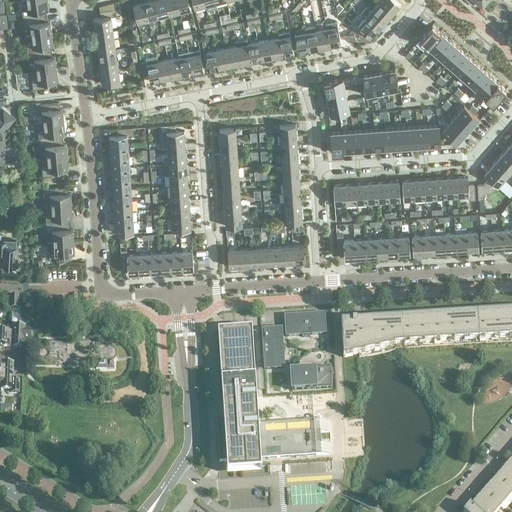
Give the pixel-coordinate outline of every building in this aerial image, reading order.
[(22,10),(23,18),(47,15),(46,12),(46,9),(49,9),(47,0),(25,0),(27,8),(22,10)] [(151,0),(144,2),(148,20),(159,17),(154,0),(151,0)] [(154,0),(159,17),(169,14),(165,0),(154,0)] [(165,0),(169,14),(180,12),(176,0),(165,0)] [(176,0),(180,12),(191,9),(188,0),(176,0)] [(379,0),(379,1),(393,13),(400,5),(394,0),(379,0)] [(379,1),(372,9),(385,21),(393,13),(379,1)] [(135,21),(130,2),(123,4),(128,23),(135,21)] [(133,5),(138,22),(148,20),(144,2),(133,5)] [(372,9),(364,17),(378,29),(385,21),(372,9)] [(93,19),(95,30),(112,27),(111,16),(113,16),(112,11),(100,12),(100,15),(100,18),(93,19)] [(30,27),(31,35),(52,32),(50,20),(48,21),(47,18),(47,15),(23,18),(24,26),(30,27)] [(356,32),(362,37),(363,35),(365,32),(371,37),(378,29),(364,17),(357,25),(356,24),(352,28),(356,32)] [(325,23),(326,28),(330,46),(341,44),(340,36),(336,20),(325,23)] [(440,31),(432,24),(419,39),(427,46),(440,31)] [(304,27),(305,32),(309,50),(319,48),(316,30),(315,25),(304,27)] [(95,30),(96,41),(114,38),(112,27),(95,30)] [(326,28),(316,30),(319,48),(330,46),(326,28)] [(449,39),(440,31),(427,46),(436,53),(449,39)] [(27,46),(28,54),(52,50),(51,47),(51,44),(54,44),(52,32),(31,35),(32,43),(27,46)] [(309,50),(305,32),(294,34),(298,52),(309,50)] [(354,33),(346,34),(348,41),(354,40),(355,40),(354,33)] [(279,38),(283,55),(294,53),(290,35),(279,38)] [(96,41),(98,51),(115,49),(114,38),(96,41)] [(268,40),(272,57),(283,55),(279,38),(268,40)] [(237,46),(240,64),(251,61),(247,44),(246,39),(236,41),(237,46)] [(457,46),(449,39),(436,53),(444,60),(457,46)] [(258,42),(261,59),(272,57),(268,40),(258,42)] [(247,44),(251,61),(261,59),(258,42),(247,44)] [(226,48),(229,66),(240,64),(237,46),(226,48)] [(465,53),(457,46),(444,60),(452,68),(465,53)] [(215,50),(219,68),(229,66),(226,48),(215,50)] [(98,51),(99,62),(117,60),(115,49),(98,51)] [(35,63),(36,71),(57,68),(55,56),(53,56),(52,53),(52,50),(28,54),(29,62),(35,63)] [(204,52),(208,70),(219,68),(215,50),(204,52)] [(200,53),(189,55),(193,73),(204,71),(200,53)] [(473,60),(465,53),(452,68),(460,75),(473,60)] [(189,55),(178,58),(182,75),(193,73),(189,55)] [(178,58),(168,60),(171,78),(182,75),(178,58)] [(99,62),(101,73),(118,71),(117,60),(99,62)] [(168,60),(157,62),(160,80),(171,78),(168,60)] [(481,67),(473,60),(460,75),(468,82),(481,67)] [(140,63),(143,75),(148,74),(150,82),(160,80),(157,62),(146,64),(146,62),(140,63)] [(489,74),(481,67),(468,82),(476,89),(489,74)] [(57,68),(36,71),(37,79),(32,81),(33,89),(57,86),(56,83),(56,80),(59,79),(57,68)] [(395,69),(383,71),(387,90),(398,88),(395,69)] [(118,71),(101,73),(102,84),(109,83),(110,86),(110,89),(123,87),(122,81),(120,82),(118,71)] [(383,71),(373,73),(377,93),(387,90),(383,71)] [(373,73),(362,75),(363,81),(364,85),(364,89),(366,95),(377,93),(373,73)] [(497,81),(489,74),(476,89),(484,96),(497,81)] [(345,89),(343,78),(323,82),(326,93),(345,89)] [(506,89),(497,81),(484,96),(493,104),(506,89)] [(347,99),(345,89),(326,93),(328,103),(347,99)] [(347,99),(328,103),(330,114),(335,113),(339,113),(343,112),(349,111),(347,99)] [(42,114),(43,122),(64,120),(63,108),(60,108),(60,105),(59,102),(58,103),(37,105),(35,105),(36,113),(42,114)] [(468,108),(464,105),(457,113),(471,126),(479,118),(474,114),(471,111),(468,108)] [(0,162),(12,162),(13,163),(17,159),(16,151),(15,151),(14,144),(6,144),(5,137),(4,138),(3,131),(14,118),(3,110),(0,114),(0,162)] [(471,126),(457,113),(449,121),(464,134),(471,126)] [(38,133),(39,140),(63,138),(63,135),(62,132),(65,132),(64,120),(43,122),(43,130),(38,133)] [(464,134),(449,121),(442,130),(457,143),(464,134)] [(279,125),(280,135),(296,134),(295,124),(279,125)] [(167,132),(167,143),(185,142),(185,131),(176,131),(176,128),(176,125),(161,126),(161,133),(167,132)] [(428,125),(417,126),(418,146),(429,145),(428,125)] [(439,125),(428,125),(429,145),(440,144),(439,125)] [(417,126),(406,127),(407,147),(418,146),(417,126)] [(406,127),(395,128),(397,147),(407,147),(406,127)] [(110,136),(111,147),(129,145),(128,135),(133,134),(133,128),(118,129),(118,132),(118,135),(110,136)] [(220,129),(220,139),(236,138),(236,128),(220,129)] [(384,128),(374,129),(375,149),(386,148),(384,128)] [(395,128),(384,128),(386,148),(397,147),(395,128)] [(374,129),(363,130),(364,150),(375,149),(374,129)] [(363,130),(352,131),(353,150),(364,150),(363,130)] [(341,131),(330,132),(331,152),(343,151),(341,131)] [(352,131),(341,131),(343,151),(353,150),(352,131)] [(280,135),(281,145),(297,143),(296,134),(280,135)] [(45,150),(46,158),(67,156),(66,144),(63,144),(63,141),(63,138),(39,140),(40,148),(45,150)] [(220,139),(221,148),(237,147),(236,138),(220,139)] [(167,143),(168,154),(186,152),(185,142),(167,143)] [(281,145),(281,154),(297,153),(297,143),(281,145)] [(111,147),(112,157),(129,156),(129,145),(111,147)] [(221,148),(221,158),(238,157),(237,147),(221,148)] [(511,155),(506,150),(498,158),(511,169),(511,168),(511,155)] [(168,154),(169,164),(187,163),(186,152),(168,154)] [(281,154),(282,164),(298,163),(297,153),(281,154)] [(67,156),(46,158),(47,166),(42,168),(42,176),(65,174),(66,174),(66,171),(66,168),(69,167),(67,156)] [(112,157),(112,168),(130,167),(129,156),(112,157)] [(221,158),(222,168),(238,167),(238,157),(221,158)] [(498,158),(491,166),(504,178),(511,169),(498,158)] [(169,164),(170,175),(188,174),(187,163),(169,164)] [(282,164),(283,173),(299,172),(298,163),(282,164)] [(482,184),(479,184),(477,184),(478,199),(484,199),(483,193),(491,193),(504,178),(491,166),(484,174),(488,177),(482,184)] [(112,168),(113,179),(131,178),(130,167),(112,168)] [(222,168),(223,177),(239,176),(238,167),(222,168)] [(283,173),(283,183),(299,182),(299,172),(283,173)] [(170,175),(170,186),(188,185),(188,174),(170,175)] [(223,177),(223,187),(240,186),(239,176),(223,177)] [(447,196),(457,196),(456,177),(445,178),(447,196)] [(456,177),(457,196),(468,195),(469,200),(475,199),(474,184),(471,185),(468,185),(467,177),(456,177)] [(113,179),(114,190),(131,189),(131,178),(113,179)] [(436,197),(447,196),(445,178),(435,179),(436,197)] [(425,198),(436,197),(435,179),(424,180),(425,198)] [(403,199),(414,199),(413,180),(402,181),(403,199)] [(414,199),(425,198),(424,180),(413,180),(414,199)] [(283,183),(284,193),(300,192),(299,182),(283,183)] [(388,182),(377,183),(378,201),(389,200),(388,182)] [(399,182),(388,182),(389,200),(400,200),(399,182)] [(377,183),(366,184),(367,202),(378,201),(377,183)] [(355,184),(345,185),(346,203),(357,202),(355,184)] [(366,184),(355,184),(357,202),(367,202),(366,184)] [(170,186),(171,197),(189,196),(188,185),(170,186)] [(346,203),(345,185),(333,186),(335,204),(346,203)] [(223,187),(224,197),(240,196),(240,186),(223,187)] [(50,198),(50,206),(71,204),(71,193),(68,193),(68,190),(68,187),(65,187),(44,188),(44,196),(50,198)] [(114,190),(114,201),(132,200),(131,189),(114,190)] [(284,193),(285,202),(301,201),(300,192),(284,193)] [(171,197),(172,208),(190,206),(189,196),(171,197)] [(224,197),(225,206),(241,205),(240,196),(224,197)] [(114,201),(115,212),(133,210),(132,200),(114,201)] [(285,202),(285,212),(301,211),(301,201),(285,202)] [(46,220),(46,224),(70,222),(70,219),(69,216),(72,216),(71,204),(50,206),(51,214),(45,216),(46,220)] [(225,206),(225,216),(241,215),(241,205),(225,206)] [(172,208),(173,219),(191,217),(190,206),(172,208)] [(115,212),(116,222),(134,221),(133,210),(115,212)] [(301,211),(285,212),(286,222),(302,221),(301,211)] [(225,216),(226,226),(242,225),(241,215),(225,216)] [(191,217),(173,219),(173,230),(191,229),(191,217)] [(116,222),(117,234),(134,232),(134,221),(116,222)] [(52,233),(52,241),(74,240),(73,228),(70,228),(70,225),(70,222),(46,224),(46,232),(52,233)] [(511,229),(502,230),(504,248),(511,247),(511,229)] [(491,231),(493,249),(504,248),(502,230),(491,231)] [(466,232),(467,251),(478,250),(477,231),(466,232)] [(480,232),(482,250),(493,249),(491,231),(480,232)] [(455,233),(457,251),(467,251),(466,232),(455,233)] [(445,234),(446,252),(457,251),(455,233),(445,234)] [(423,235),(425,254),(435,253),(434,234),(423,235)] [(434,234),(435,253),(446,252),(445,234),(434,234)] [(337,235),(338,250),(344,250),(345,259),(356,258),(354,240),(344,241),(343,235),(337,235)] [(412,236),(414,255),(425,254),(423,235),(412,236)] [(397,237),(387,238),(388,256),(399,255),(397,237)] [(409,237),(397,237),(399,255),(410,254),(409,237)] [(387,238),(376,239),(377,257),(388,256),(387,238)] [(0,240),(0,253),(2,253),(1,266),(16,267),(16,264),(17,264),(17,256),(16,256),(17,247),(16,247),(16,240),(4,239),(4,241),(0,240)] [(376,239),(365,240),(366,257),(377,257),(376,239)] [(74,240),(52,241),(53,249),(48,252),(48,260),(72,258),(72,252),(75,252),(74,240)] [(365,240),(354,240),(356,258),(366,257),(365,240)] [(304,245),(293,246),(294,262),(305,262),(304,245)] [(282,246),(271,247),(272,264),(283,263),(282,246)] [(293,246),(282,246),(283,263),(294,262),(293,246)] [(271,247),(260,248),(261,265),(272,264),(271,247)] [(249,248),(239,249),(240,266),(250,265),(249,248)] [(260,248),(249,248),(250,265),(261,265),(260,248)] [(227,250),(228,267),(240,266),(239,249),(227,250)] [(121,250),(122,265),(125,265),(128,265),(129,273),(140,272),(138,254),(128,255),(127,250),(121,250)] [(181,251),(171,252),(172,270),(183,270),(181,251)] [(193,251),(181,251),(183,270),(194,269),(193,251)] [(171,252),(160,253),(161,271),(172,270),(171,252)] [(149,253),(138,254),(140,272),(150,272),(149,253)] [(160,253),(149,253),(150,272),(161,271),(160,253)] [(10,308),(18,308),(18,307),(18,296),(15,296),(11,296),(10,308)] [(324,314),(285,317),(285,329),(286,337),(302,336),(302,338),(310,337),(309,336),(324,335),(326,335),(325,322),(324,314)] [(357,322),(341,323),(343,358),(394,346),(394,345),(511,337),(511,314),(377,323),(377,320),(361,322),(357,323),(357,322)] [(12,348),(24,348),(24,345),(24,341),(30,341),(31,330),(25,329),(25,326),(14,325),(13,333),(12,347),(12,348)] [(224,420),(216,420),(219,462),(226,462),(227,474),(261,472),(260,460),(316,456),(333,455),(333,454),(332,454),(330,422),(331,422),(331,421),(263,426),(261,412),(261,413),(257,413),(252,329),(232,330),(218,331),(223,409),(224,420)] [(282,329),(261,330),(264,370),(284,369),(283,353),(285,353),(284,343),(283,343),(282,330),(282,329)] [(11,333),(0,332),(0,346),(1,347),(10,347),(11,333)] [(114,360),(96,360),(96,365),(96,369),(114,369),(114,360)] [(2,362),(2,363),(1,387),(1,389),(11,390),(11,393),(19,393),(19,380),(13,380),(13,377),(13,363),(2,362)] [(307,370),(290,371),(291,391),(331,388),(330,368),(327,368),(314,369),(314,367),(306,368),(307,370)] [(503,470),(511,478),(511,465),(509,463),(503,470)] [(420,468),(416,472),(421,477),(422,476),(430,482),(431,481),(432,480),(424,473),(425,472),(420,468)] [(496,478),(511,491),(511,478),(503,470),(496,478)] [(490,485),(507,500),(511,495),(511,491),(496,478),(490,485)] [(484,492),(501,507),(507,500),(490,485),(484,492)] [(477,499),(491,511),(497,511),(501,507),(484,492),(477,499)] [(471,507),(477,511),(491,511),(477,499),(471,507)]
